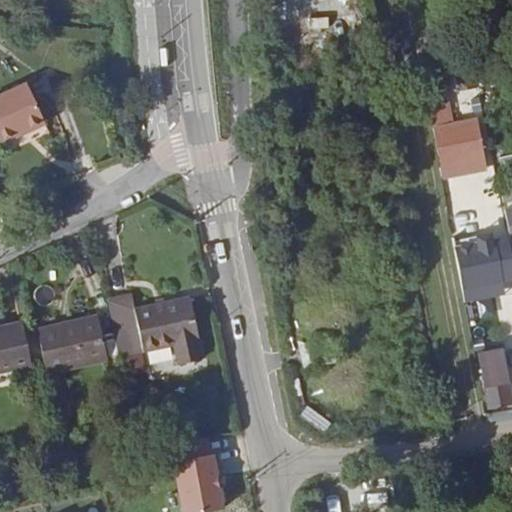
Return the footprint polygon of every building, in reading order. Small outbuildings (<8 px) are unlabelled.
[(305,22),(306,0),(289,0),(288,20),(305,22)] [(309,5),(307,26),(324,28),(327,7),(309,5)] [(462,62),(454,5),(436,8),(439,29),(440,38),(427,39),(431,66),(462,62)] [(440,38),(439,29),(426,30),(427,39),(440,38)] [(428,72),(463,67),(462,62),(431,66),(427,39),(423,40),(428,72)] [(453,105),(467,106),(468,76),(454,75),(453,105)] [(45,125),(26,83),(0,94),(0,143),(0,144),(25,132),(26,134),(45,125)] [(484,161),(477,121),(452,126),(449,112),(445,113),(442,97),(427,100),(440,169),(484,161)] [(486,171),(484,161),(440,169),(442,178),(486,171)] [(276,227),(274,212),(263,213),(265,228),(276,227)] [(491,242),(454,249),(456,256),(493,249),(491,242)] [(511,264),(508,246),(496,248),(504,290),(511,288),(511,264)] [(493,249),(456,256),(463,298),(504,290),(496,248),(493,249)] [(506,302),(504,290),(463,298),(466,310),(506,302)] [(199,340),(189,297),(133,309),(130,295),(107,301),(118,357),(173,346),(178,366),(189,363),(201,360),(196,341),(199,340)] [(60,331),(98,323),(97,316),(58,325),(60,331)] [(25,337),(22,323),(0,327),(0,372),(31,366),(31,364),(25,337)] [(107,360),(98,323),(60,331),(58,325),(36,330),(46,374),(107,360)] [(42,362),(36,335),(25,337),(31,364),(42,362)] [(336,363),(330,335),(316,337),(310,345),(313,363),(323,366),(336,363)] [(502,352),(477,357),(487,410),(511,405),(502,352)] [(331,424),(307,406),(299,416),(323,434),(331,424)] [(215,467),(210,442),(178,448),(182,474),(215,467)]
